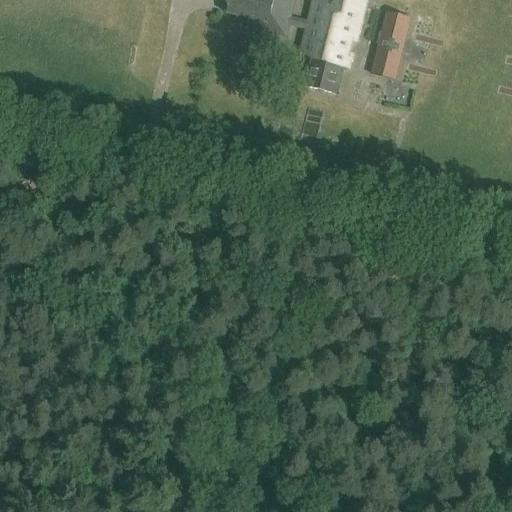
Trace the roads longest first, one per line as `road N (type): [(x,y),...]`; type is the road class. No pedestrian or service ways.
road 1 (track): [(212,180),(511,260)]
road 2 (track): [(0,132),(212,180)]
